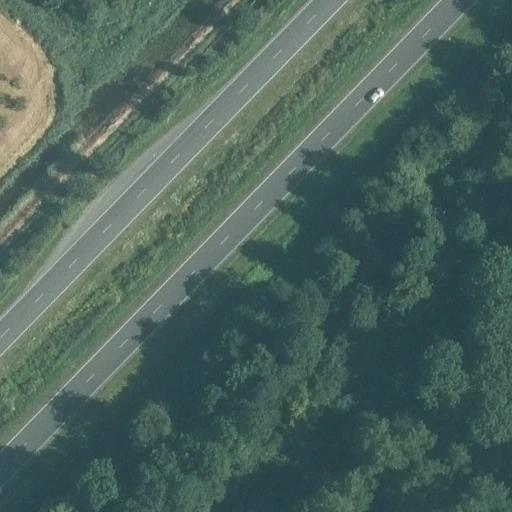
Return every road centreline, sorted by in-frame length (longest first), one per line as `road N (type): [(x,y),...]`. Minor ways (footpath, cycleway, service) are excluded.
road 1 (trunk): [(0,471),(458,0)]
road 2 (trunk): [(333,0),(0,340)]
road 3 (track): [(262,511),(384,387),(508,511)]
road 4 (track): [(384,387),(511,258)]
